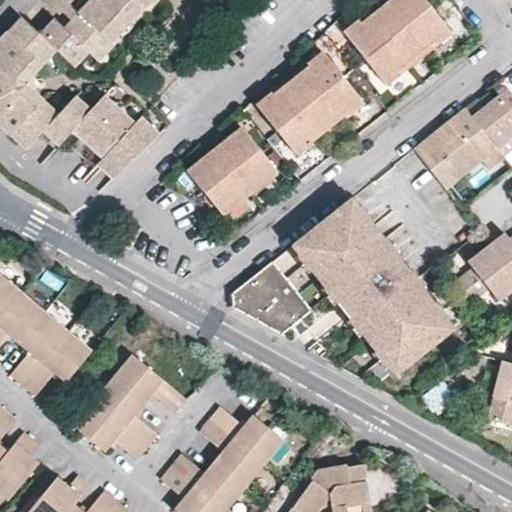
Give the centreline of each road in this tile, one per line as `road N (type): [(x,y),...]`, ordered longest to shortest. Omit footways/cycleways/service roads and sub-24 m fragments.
road 1 (residential): [(511,45),(221,269),(189,311)]
road 2 (residential): [(189,311),(511,489)]
road 3 (residential): [(334,0),(92,214)]
road 4 (residential): [(0,394),(149,511)]
road 5 (residential): [(69,244),(189,311)]
